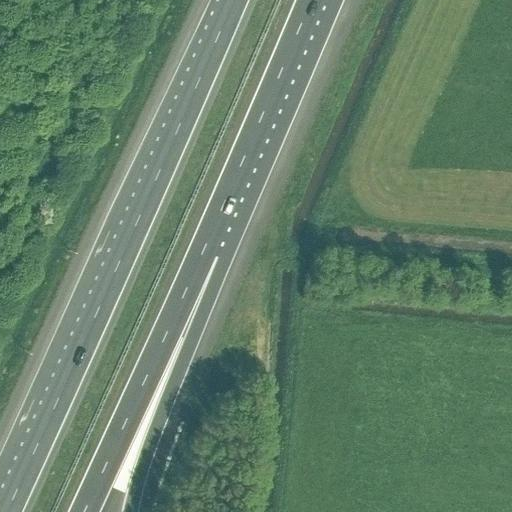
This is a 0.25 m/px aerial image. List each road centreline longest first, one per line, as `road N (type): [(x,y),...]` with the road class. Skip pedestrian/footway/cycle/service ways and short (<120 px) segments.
road 1 (motorway): [(232,0),(5,511)]
road 2 (motorway): [(83,511),(201,254)]
road 3 (motorway): [(201,254),(310,0)]
road 4 (motorway): [(129,511),(208,295),(201,254)]
